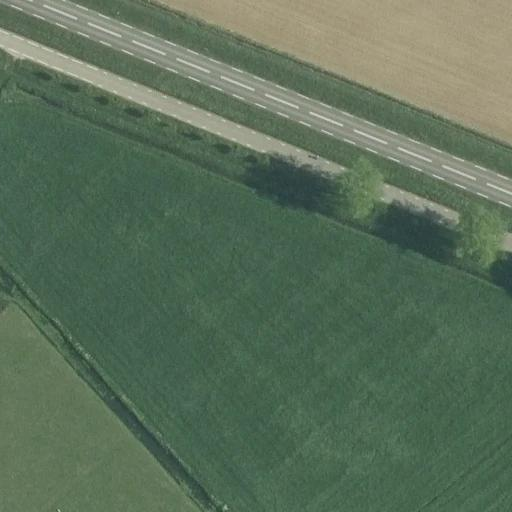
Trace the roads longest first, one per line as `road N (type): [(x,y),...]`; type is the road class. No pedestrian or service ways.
road 1 (unclassified): [(511,243),(0,37)]
road 2 (secondary): [(511,195),(28,0)]
